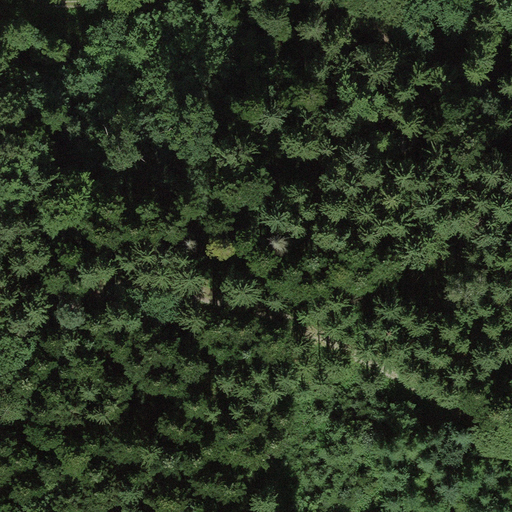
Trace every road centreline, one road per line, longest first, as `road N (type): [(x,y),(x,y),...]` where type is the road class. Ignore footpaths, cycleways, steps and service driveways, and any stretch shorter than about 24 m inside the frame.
road 1 (track): [(0,372),(25,322),(83,282),(127,275),(201,281),(285,309),(511,420)]
road 2 (track): [(306,0),(511,98)]
